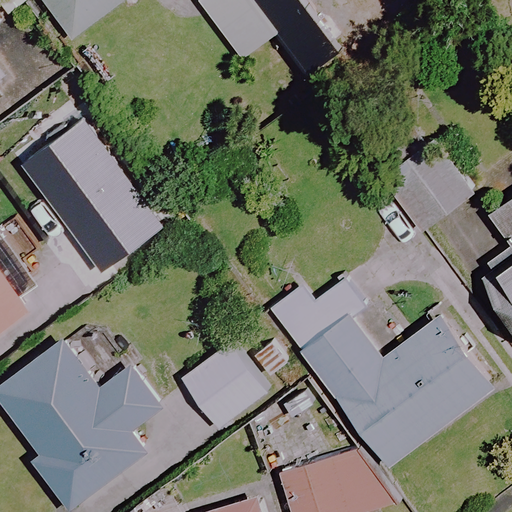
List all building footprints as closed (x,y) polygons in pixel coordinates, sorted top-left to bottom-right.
[(125,0),(51,0),(77,35),(125,0)] [(336,44),(303,0),(204,0),(205,0),(246,57),(279,33),(304,67),(336,44)] [(451,154),(424,119),(372,158),(426,230),(478,191),(451,154)] [(135,254),(105,217),(57,255),(86,293),(135,254)] [(511,258),(489,275),(511,308),(511,258)] [(0,331),(33,307),(0,260),(0,331)] [(388,358),(336,289),(320,301),(308,286),(278,309),(394,463),(498,385),(445,315),(388,358)] [(103,386),(68,339),(1,389),(45,449),(37,455),(74,506),(151,449),(135,427),(165,405),(134,363),(103,386)] [(271,390),(234,341),(185,377),(222,427),(271,390)] [(360,511),(388,503),(369,444),(284,471),(296,511),(360,511)] [(267,511),(261,490),(191,511),(267,511)]
